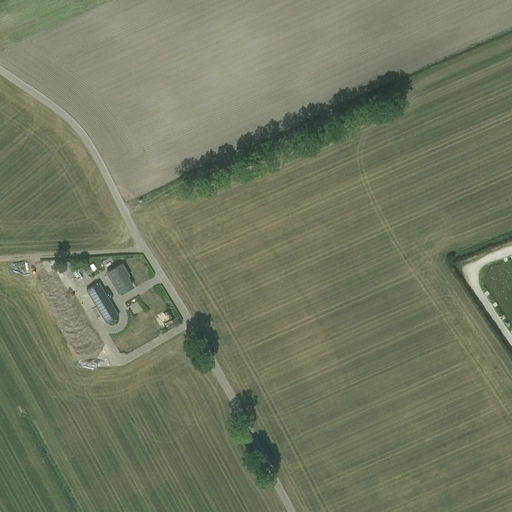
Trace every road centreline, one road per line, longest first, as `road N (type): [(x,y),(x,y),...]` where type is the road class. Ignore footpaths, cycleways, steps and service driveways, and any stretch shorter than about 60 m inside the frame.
road 1 (unclassified): [(287,511),(142,248)]
road 2 (unclassified): [(142,248),(89,146),(65,117),(0,70)]
road 3 (unclassified): [(0,258),(142,248)]
